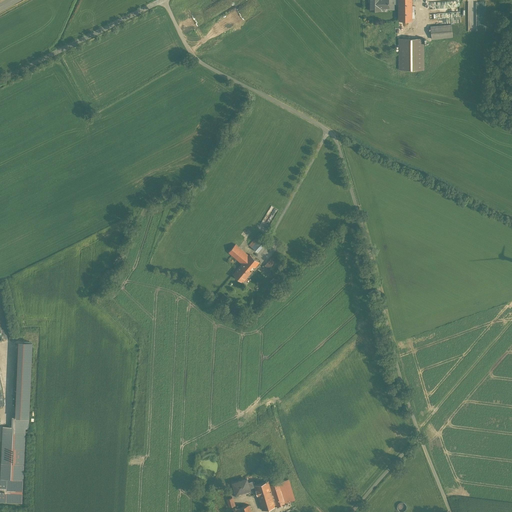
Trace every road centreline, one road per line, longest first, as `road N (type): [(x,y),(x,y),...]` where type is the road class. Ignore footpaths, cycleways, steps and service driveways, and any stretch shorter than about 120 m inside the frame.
road 1 (unclassified): [(164,0),(197,59),(336,137),(398,372),(449,511)]
road 2 (unclassified): [(0,80),(160,0)]
road 3 (track): [(417,430),(511,320)]
